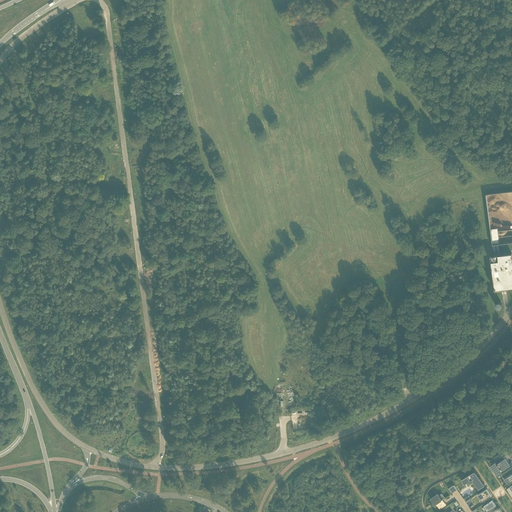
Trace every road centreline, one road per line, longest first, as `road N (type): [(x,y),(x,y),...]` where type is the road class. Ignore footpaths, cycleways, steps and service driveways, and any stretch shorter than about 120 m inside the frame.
road 1 (unclassified): [(95,0),(105,12),(142,290),(161,445),(153,467)]
road 2 (unclassified): [(511,309),(464,363),(358,427),(266,458),(153,467)]
road 3 (unclassified): [(85,447),(39,400),(0,305)]
